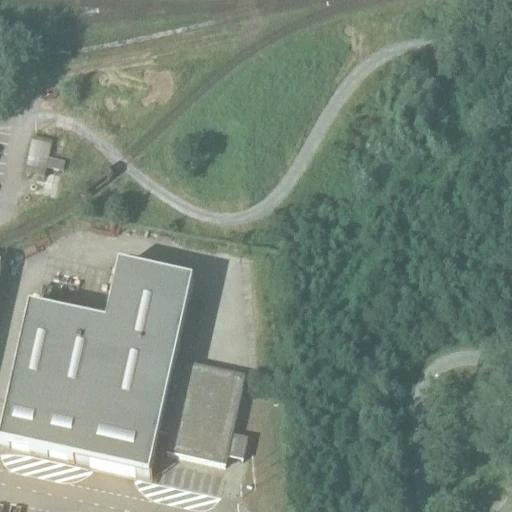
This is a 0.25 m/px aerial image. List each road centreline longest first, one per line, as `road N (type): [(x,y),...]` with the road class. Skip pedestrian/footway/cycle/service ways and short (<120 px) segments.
road 1 (unclassified): [(511,36),(460,36),(366,59),(270,207),(237,222),(205,217),(49,107),(30,126),(0,202)]
road 2 (unknown): [(0,353),(25,276),(58,261),(131,253),(157,264),(201,304),(209,331),(201,363)]
road 3 (unclassified): [(126,511),(0,483)]
